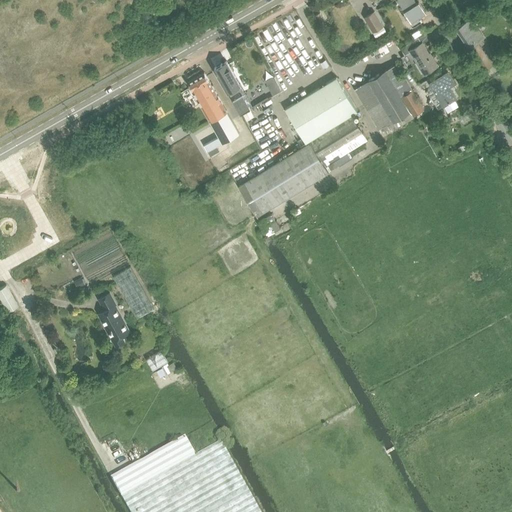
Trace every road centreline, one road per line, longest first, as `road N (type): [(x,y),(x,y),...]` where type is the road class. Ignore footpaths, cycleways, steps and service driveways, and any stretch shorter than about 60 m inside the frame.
road 1 (secondary): [(0,155),(274,0)]
road 2 (unclassified): [(511,145),(428,0)]
road 3 (unknown): [(336,65),(279,101),(286,136),(261,162)]
